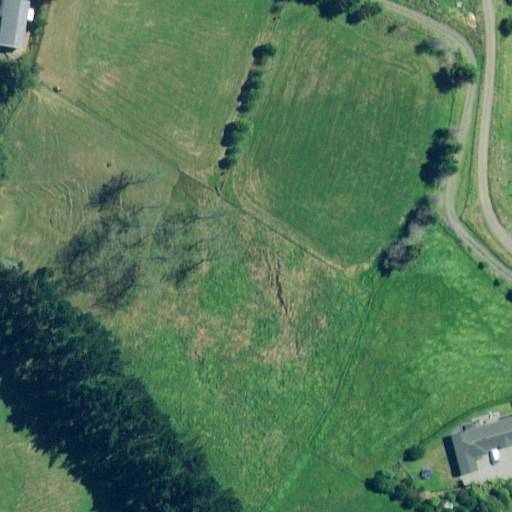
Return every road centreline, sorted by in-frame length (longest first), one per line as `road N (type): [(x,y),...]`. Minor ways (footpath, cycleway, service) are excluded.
road 1 (unknown): [(394,0),(438,27),(459,55),(441,213),(474,253),(511,279)]
road 2 (unknown): [(475,0),(474,167),(511,241)]
